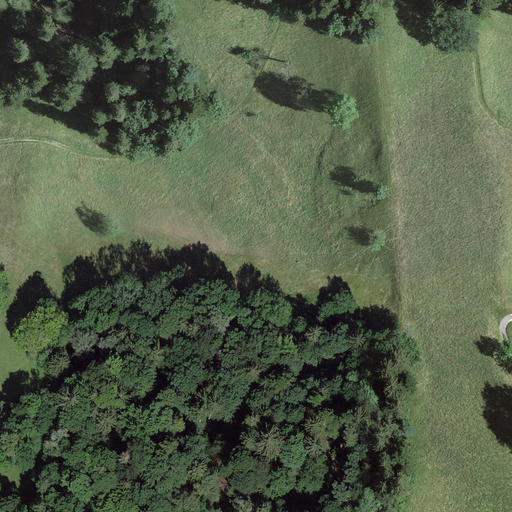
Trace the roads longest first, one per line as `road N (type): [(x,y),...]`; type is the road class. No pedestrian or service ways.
road 1 (track): [(292,0),(249,96),(221,124),(180,144),(118,156),(0,141)]
road 2 (track): [(511,132),(485,101),(479,28),(464,0)]
